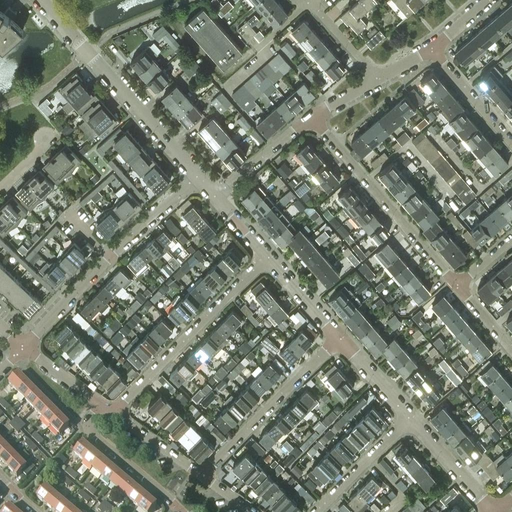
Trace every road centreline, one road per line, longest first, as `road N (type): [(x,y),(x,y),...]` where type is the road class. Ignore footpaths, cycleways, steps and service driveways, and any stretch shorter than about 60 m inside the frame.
road 1 (residential): [(22,349),(198,177)]
road 2 (residential): [(198,177),(40,0)]
road 3 (residential): [(457,285),(311,117)]
road 4 (residential): [(266,255),(112,414)]
road 5 (residential): [(338,339),(200,477)]
road 6 (residential): [(179,511),(90,430),(94,403)]
road 7 (residential): [(410,421),(316,511)]
road 8 (residential): [(215,196),(311,117)]
road 9 (residential): [(511,144),(431,51)]
road 10 (residential): [(489,511),(410,421)]
